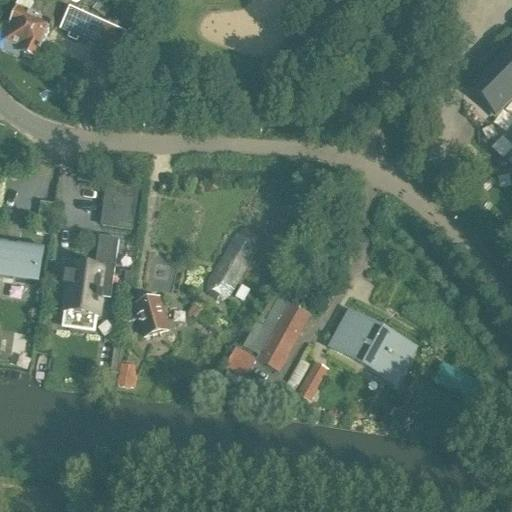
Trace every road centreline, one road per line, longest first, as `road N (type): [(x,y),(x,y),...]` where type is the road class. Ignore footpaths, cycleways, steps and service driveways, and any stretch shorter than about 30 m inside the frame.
road 1 (unclassified): [(359,163),(317,151),(70,138),(35,127),(0,98)]
road 2 (unclassified): [(511,310),(450,230),(359,163)]
road 3 (unclassified): [(359,163),(422,0)]
